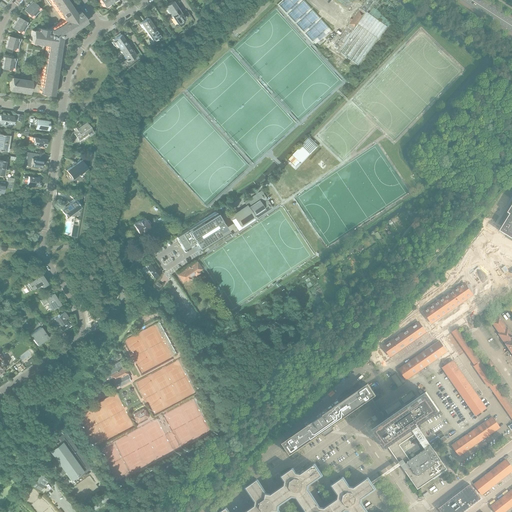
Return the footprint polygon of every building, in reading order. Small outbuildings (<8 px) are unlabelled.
[(51,2),(62,19),(48,29),(47,28),(46,29),(37,28),(37,31),(31,30),(29,42),(42,44),(42,43),(43,43),(46,44),(44,59),(45,60),(44,62),(43,62),(40,85),(36,84),(36,82),(30,81),(30,80),(30,81),(11,78),(11,77),(10,77),(9,90),(28,93),(29,91),(29,95),(31,95),(32,91),(38,92),(38,93),(52,95),(54,84),(55,77),(57,63),(57,62),(57,60),(57,59),(58,53),(60,45),(61,38),(83,23),(85,22),(77,10),(74,13),(65,0),(47,0),(50,3),(51,2)] [(386,26),(367,13),(365,11),(374,0),(335,0),(341,4),(346,8),(351,0),(358,0),(363,3),(354,16),(333,44),(334,44),(335,49),(357,65),(376,38),(377,38),(386,26)] [(28,6),(36,13),(37,11),(38,11),(37,10),(38,8),(38,7),(32,1),(28,6)] [(170,12),(171,14),(175,12),(174,9),(177,7),(174,4),(172,1),(164,7),(168,13),(170,12)] [(175,3),(174,4),(177,7),(174,9),(175,12),(171,14),(171,15),(177,24),(184,19),(180,13),(182,13),(175,3)] [(35,14),(36,13),(28,6),(23,10),(30,16),(32,15),(33,16),(35,14)] [(15,22),(24,28),(26,26),(26,25),(25,24),(26,22),(18,17),(15,22)] [(147,18),(140,23),(146,32),(153,27),(147,18)] [(24,28),(15,22),(12,28),(19,32),(20,32),(21,30),(22,31),(23,31),(24,28)] [(153,27),(146,32),(151,40),(148,42),(151,46),(160,40),(158,37),(160,36),(153,27)] [(118,48),(126,43),(119,33),(115,36),(115,37),(112,39),(113,40),(112,41),(111,42),(113,46),(116,45),(118,48)] [(7,42),(17,45),(18,42),(19,41),(18,41),(17,41),(17,38),(8,36),(7,42)] [(383,47),(387,42),(382,38),(378,43),(383,47)] [(17,45),(7,42),(5,48),(14,50),(15,48),(16,48),(17,48),(17,45)] [(126,43),(118,48),(119,50),(126,59),(125,60),(126,61),(126,60),(127,62),(136,56),(132,49),(131,50),(126,43)] [(22,121),(22,119),(22,115),(22,116),(18,115),(18,114),(13,113),(12,113),(12,116),(0,114),(0,125),(10,127),(12,120),(17,121),(17,120),(21,121),(22,121)] [(47,130),(48,121),(43,120),(43,121),(39,120),(39,119),(33,118),(33,123),(30,123),(29,128),(35,129),(35,130),(38,131),(39,129),(47,130)] [(92,133),(85,123),(77,128),(75,126),(72,128),(74,131),(72,132),(74,135),(77,139),(78,139),(80,137),(83,140),(88,136),(92,133)] [(0,141),(7,143),(8,135),(0,133),(0,141)] [(46,143),(45,142),(45,139),(40,138),(38,137),(38,138),(33,137),(33,138),(31,137),(31,141),(33,141),(32,145),(36,145),(35,147),(39,149),(39,148),(40,147),(40,146),(44,147),(44,146),(45,146),(46,143)] [(309,137),(307,138),(316,147),(317,145),(309,137)] [(307,155),(316,147),(307,138),(298,147),(307,155)] [(18,151),(18,155),(27,156),(26,166),(30,166),(36,167),(36,168),(37,168),(37,167),(41,168),(42,160),(37,159),(38,156),(38,154),(18,151)] [(78,174),(86,168),(80,160),(66,170),(69,175),(68,176),(70,178),(71,177),(72,178),(75,181),(80,178),(78,175),(79,174),(78,174)] [(37,181),(38,178),(31,177),(31,176),(30,176),(30,177),(23,175),(23,179),(27,180),(26,184),(33,185),(33,186),(34,186),(38,186),(39,181),(37,181)] [(268,210),(272,208),(261,191),(244,202),(246,205),(236,211),(235,210),(233,211),(234,213),(232,214),(230,215),(233,219),(234,218),(240,225),(251,218),(253,216),(255,219),(268,210)] [(73,210),(77,208),(77,209),(80,207),(74,199),(68,203),(66,201),(62,203),(64,206),(60,209),(66,217),(74,211),(73,210)] [(511,210),(500,231),(511,238),(511,210)] [(219,233),(226,229),(215,212),(209,216),(209,217),(209,216),(188,229),(188,230),(187,230),(187,229),(175,237),(183,249),(194,242),(195,243),(196,243),(198,245),(208,239),(211,237),(211,238),(214,236),(213,236),(218,233),(219,233)] [(148,227),(147,225),(149,223),(147,220),(145,221),(143,218),(133,224),(138,233),(148,227)] [(158,271),(151,260),(150,260),(144,264),(153,277),(161,272),(160,270),(158,271)] [(198,273),(197,271),(201,269),(196,262),(193,265),(192,263),(191,264),(188,266),(187,265),(184,268),(184,269),(180,271),(181,273),(180,273),(178,275),(179,276),(181,280),(182,282),(186,279),(187,281),(190,279),(189,277),(194,274),(195,275),(198,273)] [(44,283),(41,278),(39,275),(38,274),(37,274),(38,275),(35,277),(33,279),(34,279),(31,281),(31,280),(26,284),(24,286),(28,291),(30,290),(36,286),(38,288),(40,286),(45,284),(44,283)] [(59,303),(57,300),(56,301),(51,293),(43,299),(42,299),(40,300),(42,304),(46,302),(48,305),(47,306),(49,310),(51,309),(59,304),(58,303),(59,303)] [(68,326),(64,319),(67,317),(64,312),(63,312),(64,312),(61,314),(53,319),(54,319),(62,330),(61,330),(61,331),(69,326),(69,325),(68,326)] [(511,334),(508,328),(507,329),(499,318),(492,323),(500,334),(499,334),(511,352),(511,334)] [(47,338),(40,327),(29,334),(29,333),(25,335),(34,348),(37,346),(37,345),(47,338)] [(511,407),(457,329),(452,333),(475,366),(474,367),(488,386),(489,386),(511,418),(511,407)] [(447,352),(439,341),(399,369),(406,380),(447,352)] [(0,354),(0,371),(1,372),(3,370),(3,369),(3,368),(2,367),(9,362),(6,359),(3,362),(1,360),(3,358),(0,354)] [(128,377),(126,373),(124,368),(123,369),(119,361),(108,367),(104,369),(107,375),(108,377),(107,377),(112,386),(117,383),(119,387),(130,381),(128,377)] [(453,361),(443,368),(476,416),(486,408),(453,361)] [(501,375),(495,366),(490,369),(497,378),(501,375)] [(103,387),(100,382),(99,380),(95,383),(98,390),(103,387)] [(368,384),(282,443),(291,455),(293,453),(296,451),(366,403),(376,396),(368,384)] [(386,420),(372,430),(385,449),(388,447),(391,445),(391,444),(396,441),(397,441),(397,440),(404,435),(405,435),(406,435),(406,434),(411,430),(415,435),(417,437),(416,437),(418,440),(425,450),(410,460),(404,464),(402,460),(399,463),(401,465),(406,472),(409,470),(421,488),(447,469),(438,455),(434,451),(432,446),(424,436),(418,426),(440,411),(427,392),(386,420)] [(147,416),(146,414),(144,411),(144,410),(144,411),(143,409),(133,414),(134,416),(136,420),(137,421),(138,421),(139,423),(146,419),(145,417),(147,416)] [(500,428),(492,417),(452,445),(460,456),(500,428)] [(91,468),(65,433),(58,437),(61,441),(49,450),(49,457),(61,475),(65,473),(69,478),(63,482),(65,484),(70,481),(70,480),(71,480),(72,479),(75,484),(82,479),(88,474),(86,471),(91,468)] [(399,463),(371,482),(372,485),(401,465),(399,463)] [(285,486),(275,491),(284,502),(292,497),(297,497),(307,511),(342,511),(345,510),(350,511),(371,511),(370,510),(368,507),(365,509),(361,503),(361,499),(375,489),(372,485),(371,482),(368,478),(367,478),(354,488),(350,487),(343,478),(332,485),(339,494),(338,499),(325,508),(320,507),(308,490),(309,485),(322,476),(315,465),(308,469),(306,471),(301,474),(297,474),(293,469),(282,476),(285,481),(285,486)] [(39,483),(44,475),(39,472),(34,480),(35,480),(32,485),(40,491),(43,486),(39,483)]
